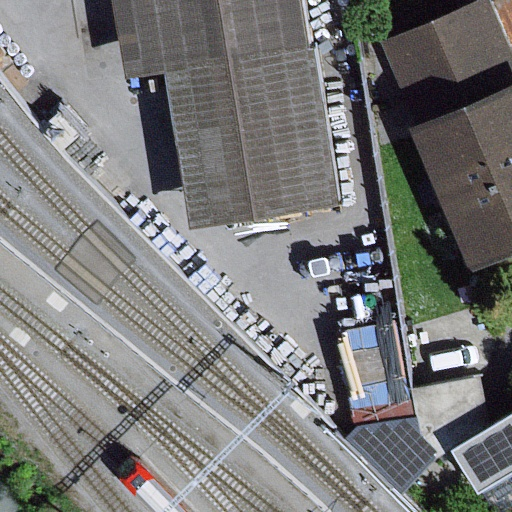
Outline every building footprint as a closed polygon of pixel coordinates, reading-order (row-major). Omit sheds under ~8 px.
[(129,0),(142,74),(180,68),(206,224),(346,201),(312,0),(129,0)] [(511,23),(501,1),(501,0),(488,0),(392,43),(429,125),(419,129),(484,273),(511,260),(511,23)] [(511,0),(503,0),(501,1),(511,23),(511,0)] [(464,450),(499,429),(492,377),(419,389),(423,419),(424,420),(447,460),(464,450)] [(447,460),(424,420),(366,426),(353,437),(410,494),(447,460)] [(511,421),(499,429),(464,450),(491,494),(511,481),(511,421)]
